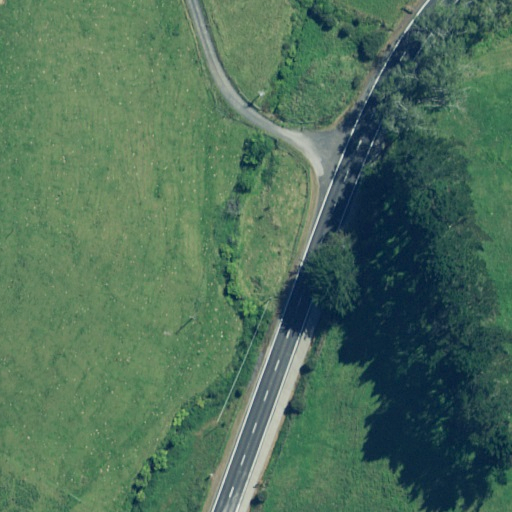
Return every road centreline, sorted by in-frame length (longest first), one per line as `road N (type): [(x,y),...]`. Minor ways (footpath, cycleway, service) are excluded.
road 1 (primary): [(222,511),(351,151),(378,91),(440,0)]
road 2 (track): [(351,151),(263,112),(211,61),(189,0)]
